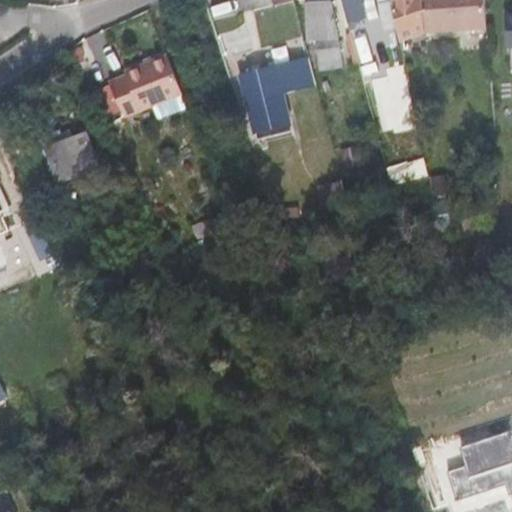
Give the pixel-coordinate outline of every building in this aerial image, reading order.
[(293,0),(273,0),(276,8),(294,3),(293,0)] [(316,41),(321,70),(345,67),(341,40),(333,0),(306,2),(307,41),(316,41)] [(364,0),(345,0),(348,23),(367,21),(364,0)] [(426,33),(488,28),(486,0),(393,0),(401,37),(426,33)] [(109,82),(126,117),(184,94),(168,54),(125,71),(126,75),(109,82)] [(293,131),(283,95),(316,86),(307,55),(270,65),(271,68),(242,76),(259,139),(293,131)] [(43,136),(61,183),(81,175),(101,167),(87,132),(74,137),(70,126),(43,136)] [(25,135),(14,141),(22,157),(33,153),(25,135)] [(360,145),(341,149),(345,167),(364,162),(360,145)] [(420,160),(398,166),(402,183),(425,176),(420,160)] [(393,185),(402,183),(398,166),(389,168),(393,185)] [(323,175),(325,184),(328,183),(342,180),(340,170),(323,175)] [(81,175),(61,183),(65,191),(84,184),(81,175)] [(339,208),(349,206),(343,180),(342,180),(328,183),(325,184),(321,185),(327,212),(339,208)] [(438,182),(441,199),(455,196),(453,180),(438,182)] [(0,235),(10,231),(0,209),(0,235)] [(193,225),(198,239),(224,229),(219,215),(193,225)] [(267,226),(256,238),(289,270),(300,258),(267,226)] [(0,399),(12,393),(0,369),(0,399)] [(197,465),(214,491),(227,483),(210,456),(197,465)] [(14,511),(6,499),(0,502),(0,511),(14,511)]
